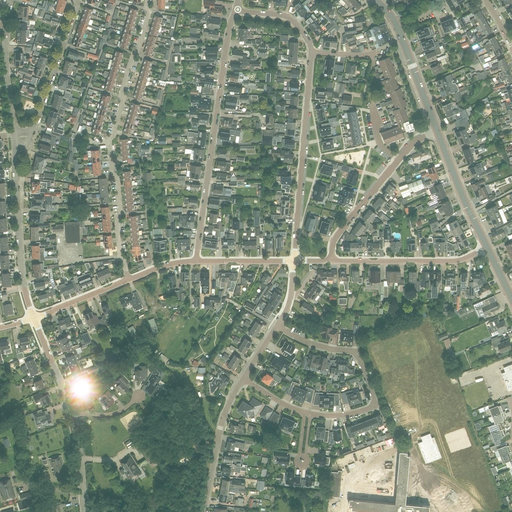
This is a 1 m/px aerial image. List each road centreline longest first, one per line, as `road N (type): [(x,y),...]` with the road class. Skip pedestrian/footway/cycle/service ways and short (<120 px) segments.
road 1 (residential): [(195,261),(235,9)]
road 2 (residential): [(311,414),(372,407),(357,355),(276,326)]
road 3 (residential): [(296,231),(311,52)]
road 4 (residential): [(32,318),(19,255),(13,142)]
road 5 (residential): [(331,260),(455,261),(486,248)]
road 6 (residential): [(109,142),(146,0)]
road 7 (residential): [(203,511),(219,427),(242,378)]
road 8 (residential): [(78,0),(31,130)]
road 9 (residential): [(127,279),(109,142)]
road 10 (secondary): [(486,248),(437,131)]
